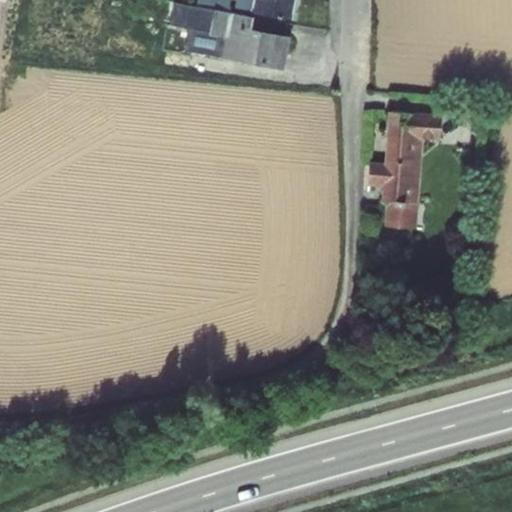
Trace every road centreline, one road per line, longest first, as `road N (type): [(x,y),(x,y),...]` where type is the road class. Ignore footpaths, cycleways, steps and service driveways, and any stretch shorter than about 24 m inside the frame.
road 1 (residential): [(0,428),(94,421),(259,386),(297,372),(328,346),(348,280),(357,0)]
road 2 (trunk): [(511,411),(162,511)]
